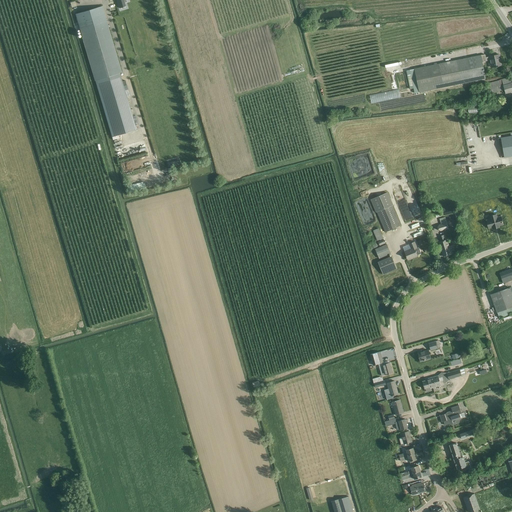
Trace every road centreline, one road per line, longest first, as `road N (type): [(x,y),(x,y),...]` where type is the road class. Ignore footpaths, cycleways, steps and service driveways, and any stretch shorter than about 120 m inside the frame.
road 1 (tertiary): [(440,494),(393,329),(395,308),(406,290),(442,268),(511,242)]
road 2 (unknown): [(103,0),(152,178)]
